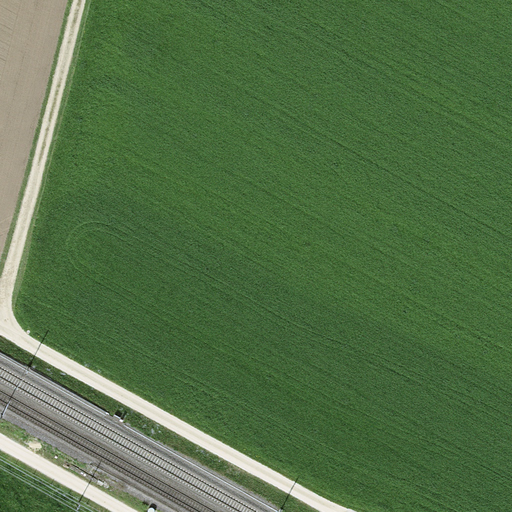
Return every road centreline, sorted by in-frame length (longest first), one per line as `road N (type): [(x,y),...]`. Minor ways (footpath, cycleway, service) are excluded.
road 1 (track): [(334,511),(8,324),(8,278),(85,0)]
road 2 (track): [(0,442),(122,511)]
